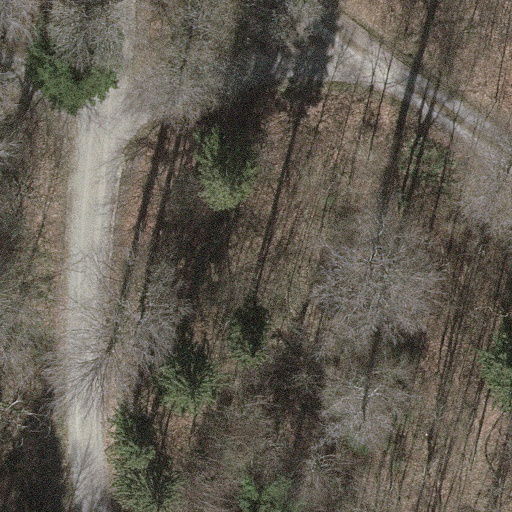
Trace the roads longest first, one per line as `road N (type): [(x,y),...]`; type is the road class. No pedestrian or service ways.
road 1 (track): [(104,90),(342,49),(511,171)]
road 2 (track): [(95,511),(86,410),(104,90)]
